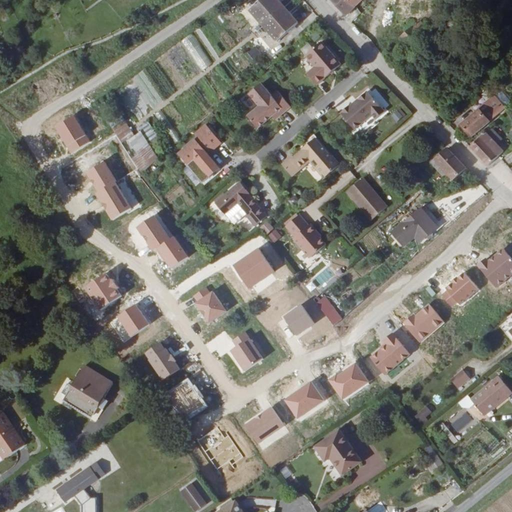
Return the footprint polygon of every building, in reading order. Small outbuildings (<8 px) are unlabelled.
[(260,17),(278,0),(246,0),(245,1),(260,17)] [(295,15),(281,0),(278,0),(260,17),(275,33),(295,15)] [(440,11),(431,2),(427,5),(405,25),(398,31),(406,40),(421,59),(434,49),(418,30),(440,11)] [(201,72),(212,65),(192,34),(181,41),(201,72)] [(316,87),(340,66),(320,43),(304,57),(314,68),(306,75),(316,87)] [(173,53),(167,56),(177,84),(194,78),(182,44),(171,48),(173,53)] [(248,64),(261,54),(255,46),(242,56),(248,64)] [(278,116),(290,107),(276,91),(270,96),(260,83),(247,94),(258,106),(246,116),(256,128),(271,116),(275,112),(278,116)] [(501,100),(491,88),(456,116),(466,128),(501,100)] [(384,112),(367,91),(356,100),(357,101),(351,106),(349,104),(339,112),(353,129),(369,116),(372,121),(384,112)] [(399,109),(390,115),(395,123),(405,116),(399,109)] [(149,142),(157,136),(146,120),(138,126),(149,142)] [(123,123),(112,131),(117,136),(127,128),(123,123)] [(127,128),(117,136),(119,139),(130,131),(127,128)] [(487,128),(469,141),(486,161),(490,157),(502,147),(487,128)] [(208,129),(178,155),(187,166),(194,159),(210,178),(221,169),(208,155),(221,143),(208,129)] [(136,150),(144,143),(136,133),(128,140),(136,150)] [(305,140),(307,143),(304,146),(307,149),(295,158),(293,155),(292,153),(281,162),(291,174),(310,159),(324,177),(338,166),(329,155),(321,146),(323,145),(313,134),(305,140)] [(141,170),(157,155),(147,141),(144,143),(136,150),(130,155),(141,170)] [(462,166),(441,144),(425,157),(433,166),(435,164),(447,178),(462,166)] [(295,158),(307,149),(304,146),(293,155),(295,158)] [(420,173),(416,176),(420,181),(422,182),(426,179),(420,173)] [(367,184),(363,178),(346,191),(370,221),(386,208),(380,200),(378,202),(366,186),(367,184)] [(251,225),(264,215),(247,194),(248,193),(239,182),(214,203),(223,214),(235,204),(245,215),(244,216),(251,225)] [(380,200),(367,184),(366,186),(378,202),(380,200)] [(434,219),(419,201),(396,219),(397,221),(386,230),(396,243),(408,234),(411,232),(416,238),(441,218),(439,215),(434,219)] [(293,240),(309,260),(326,246),(320,239),(316,234),(317,233),(310,225),(309,227),(299,216),(286,227),(295,238),(293,240)] [(275,230),(267,237),(273,243),(281,236),(275,230)] [(342,276),(335,281),(339,285),(345,280),(342,276)] [(326,296),(320,301),(335,319),(341,315),(326,296)] [(449,372),(457,381),(471,369),(463,360),(449,372)] [(86,369),(66,402),(95,418),(114,386),(86,369)] [(492,400),(495,403),(510,389),(496,374),(468,398),(480,411),(492,400)] [(405,404),(411,412),(417,408),(411,400),(405,404)] [(482,414),(495,403),(492,400),(480,411),(482,414)] [(420,424),(432,414),(426,406),(414,416),(420,424)] [(353,413),(347,417),(352,424),(358,419),(353,413)] [(0,450),(15,440),(0,417),(0,450)] [(438,427),(453,444),(458,440),(442,423),(438,427)] [(359,461),(338,429),(313,446),(323,460),(328,457),(340,475),(359,461)] [(472,466),(486,460),(479,446),(466,452),(472,466)] [(433,448),(423,455),(428,462),(430,461),(433,465),(441,459),(433,448)] [(96,463),(56,491),(64,503),(74,496),(82,506),(81,511),(95,511),(96,499),(89,499),(83,490),(104,475),(96,463)] [(285,480),(292,476),(286,467),(279,471),(285,480)] [(185,487),(176,493),(187,508),(195,502),(185,487)] [(239,511),(231,499),(214,510),(215,511),(239,511)] [(194,511),(200,508),(195,502),(187,508),(189,511),(194,511)]
